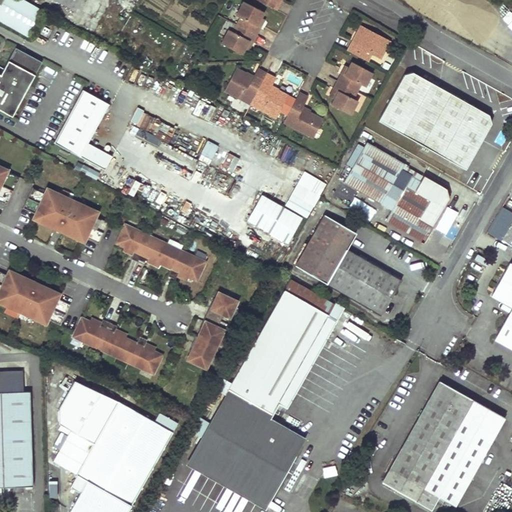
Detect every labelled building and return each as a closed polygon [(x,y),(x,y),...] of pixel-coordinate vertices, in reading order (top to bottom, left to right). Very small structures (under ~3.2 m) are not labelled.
[(14,0),(0,0),(0,5),(1,4),(10,9),(14,0)] [(79,0),(52,0),(52,1),(72,13),(79,0)] [(280,0),(255,0),(275,10),(280,0)] [(242,49),(246,41),(250,42),(258,27),(254,25),(258,17),(261,12),(241,1),(233,15),(238,17),(230,31),(226,29),(219,43),(239,54),(242,49)] [(355,21),(341,48),(361,58),(365,50),(375,56),(385,37),(355,21)] [(0,113),(12,120),(44,67),(18,52),(2,79),(0,82),(0,113)] [(340,72),(332,88),(335,89),(331,97),(328,103),(349,114),(356,99),(352,97),(359,83),(363,85),(371,71),(350,61),(347,66),(343,74),(340,72)] [(282,79),(300,86),(305,74),(286,67),(282,79)] [(272,80),(254,70),(250,79),(232,70),(221,91),(273,119),(285,98),(268,89),(272,80)] [(405,75),(380,119),(467,170),(493,125),(491,116),(415,73),(405,75)] [(305,98),(296,93),(280,123),(310,140),(320,120),(299,109),(305,98)] [(110,111),(83,96),(53,148),(103,177),(111,163),(87,149),(110,111)] [(209,105),(202,118),(220,126),(226,113),(209,105)] [(197,159),(208,164),(217,145),(207,140),(197,159)] [(405,164),(367,142),(343,183),(392,212),(387,220),(424,242),(449,199),(437,183),(424,176),(420,182),(418,181),(401,171),(405,164)] [(228,153),(222,167),(232,171),(238,157),(228,153)] [(0,204),(7,207),(19,179),(7,173),(7,172),(0,169),(0,204)] [(302,170),(284,205),(259,192),(244,219),(287,242),(301,215),(306,217),(325,182),(302,170)] [(100,246),(110,225),(97,219),(99,215),(48,191),(46,195),(33,189),(23,211),(36,217),(34,221),(55,231),(63,213),(70,216),(62,234),(85,244),(87,240),(100,246)] [(501,240),(511,218),(511,211),(500,205),(487,232),(501,240)] [(70,216),(63,213),(55,231),(62,234),(70,216)] [(402,280),(346,249),(355,232),(324,213),(295,264),(382,315),(402,280)] [(198,282),(207,264),(127,227),(118,245),(125,248),(136,253),(134,258),(133,261),(147,267),(148,264),(150,260),(163,266),(173,271),(170,278),(177,281),(178,278),(180,274),(191,279),(198,282)] [(136,253),(125,248),(124,253),(134,258),(136,253)] [(163,266),(150,260),(148,264),(161,270),(163,266)] [(511,264),(511,263),(493,296),(511,306),(511,312),(496,340),(511,348),(511,264)] [(0,274),(0,304),(47,327),(49,322),(62,328),(72,307),(59,301),(61,297),(38,286),(30,304),(23,301),(31,283),(10,273),(8,278),(0,274)] [(189,283),(191,279),(180,274),(178,278),(189,283)] [(335,304),(291,277),(285,288),(329,314),(335,304)] [(38,286),(31,283),(23,301),(30,304),(38,286)] [(329,314),(285,288),(241,365),(235,376),(228,388),(271,413),(278,401),(286,406),(331,330),(322,325),(329,314)] [(215,354),(213,353),(209,352),(212,345),(216,347),(218,348),(225,332),(220,329),(226,316),(232,318),(239,303),(221,294),(218,301),(215,306),(213,305),(203,326),(205,327),(203,333),(200,339),(198,338),(193,349),(195,350),(193,355),(190,362),(208,370),(215,354)] [(337,319),(329,314),(322,325),(331,330),(337,319)] [(103,325),(92,321),(90,325),(101,330),(103,325)] [(155,377),(163,358),(156,355),(145,350),(147,346),(149,343),(141,340),(138,347),(128,342),(115,337),(117,332),(119,329),(104,322),(103,325),(101,330),(90,325),(83,322),(75,340),(155,377)] [(130,338),(117,332),(115,337),(128,342),(130,338)] [(158,351),(147,346),(145,350),(156,355),(158,351)] [(241,365),(232,360),(226,371),(235,376),(241,365)] [(22,372),(0,373),(0,500),(1,500),(1,488),(32,487),(29,392),(22,394),(22,372)] [(126,511),(171,433),(77,380),(60,410),(61,421),(71,431),(55,460),(80,474),(72,488),(79,492),(69,510),(72,511),(126,511)] [(506,419),(440,381),(391,468),(456,507),(506,419)] [(271,413),(228,388),(188,457),(266,502),(294,454),(295,454),(304,438),(268,417),(271,413)] [(160,414),(155,422),(172,432),(177,424),(160,414)] [(266,502),(188,457),(185,462),(263,508),(266,502)] [(47,495),(56,495),(56,480),(47,480),(47,495)]
